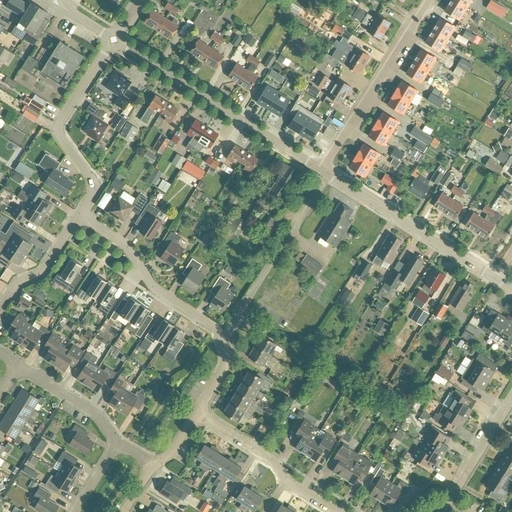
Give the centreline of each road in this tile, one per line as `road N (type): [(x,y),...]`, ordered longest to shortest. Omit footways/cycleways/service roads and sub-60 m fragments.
road 1 (residential): [(196,413),(223,367),(220,336),(150,285),(119,240),(79,213)]
road 2 (unclassified): [(321,169),(112,39)]
road 3 (unclassified): [(493,277),(321,169)]
road 4 (residential): [(79,213),(93,183),(59,122),(112,39)]
road 5 (residential): [(321,169),(427,0)]
road 6 (residential): [(335,511),(284,479),(273,460),(196,413)]
road 7 (residential): [(117,444),(97,413),(15,364)]
road 8 (residential): [(0,308),(15,282),(41,269),(79,213)]
road 9 (residential): [(445,502),(511,395)]
